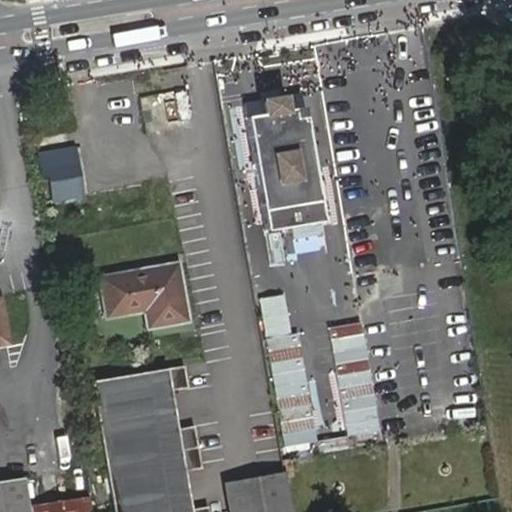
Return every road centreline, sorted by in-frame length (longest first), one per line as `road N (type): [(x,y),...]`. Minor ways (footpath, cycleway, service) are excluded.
road 1 (secondary): [(0,56),(363,0)]
road 2 (secondary): [(148,0),(0,24)]
